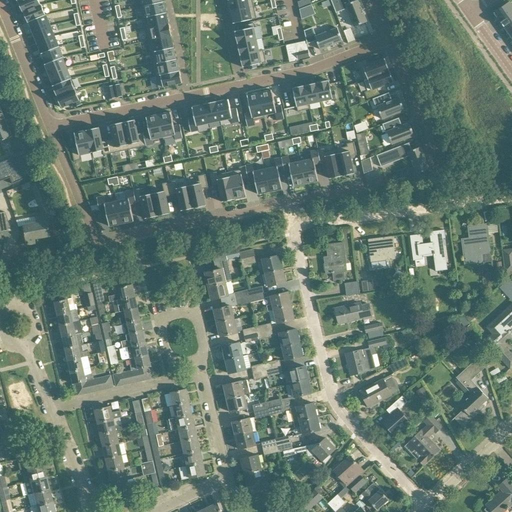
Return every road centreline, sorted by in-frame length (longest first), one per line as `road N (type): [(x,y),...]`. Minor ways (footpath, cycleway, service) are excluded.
road 1 (residential): [(49,124),(313,69),(388,39)]
road 2 (residential): [(292,201),(97,242),(49,124)]
road 3 (residential): [(297,226),(327,388),(425,507)]
road 4 (residential): [(511,197),(297,226)]
road 5 (residential): [(156,511),(221,477),(196,360)]
road 6 (residential): [(93,511),(25,349)]
road 7 (residential): [(196,360),(203,343),(187,311),(160,325),(171,359),(183,363)]
road 8 (residential): [(0,2),(49,124)]
road 9 (residential): [(436,159),(388,39)]
